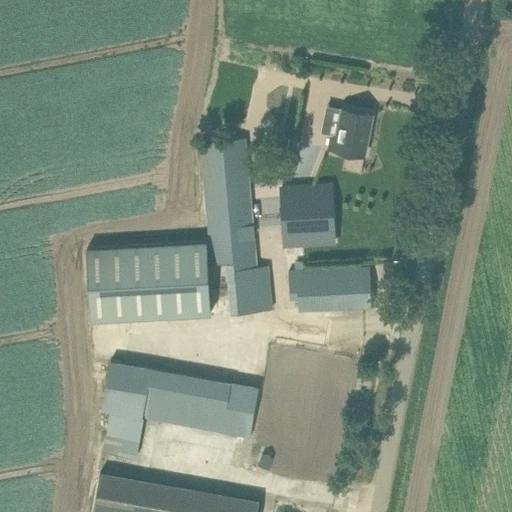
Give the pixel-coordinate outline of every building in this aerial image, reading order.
[(328,146),(365,154),(373,113),(343,107),(338,133),(331,131),(328,146)] [(245,137),(200,141),(211,262),(227,261),(231,311),(273,307),(269,265),(257,266),(245,137)] [(331,184),(282,186),(286,243),(334,240),(331,184)] [(212,313),(208,239),(87,246),(91,319),(212,313)] [(299,298),(300,311),(373,304),(369,265),(288,273),(291,299),(299,298)] [(110,409),(103,450),(137,456),(145,416),(252,434),(261,383),(115,357),(106,409),(110,409)] [(285,364),(283,377),(299,380),(290,427),(320,432),(329,385),(307,381),(310,368),(285,364)] [(93,511),(259,511),(262,497),(102,468),(93,511)]
